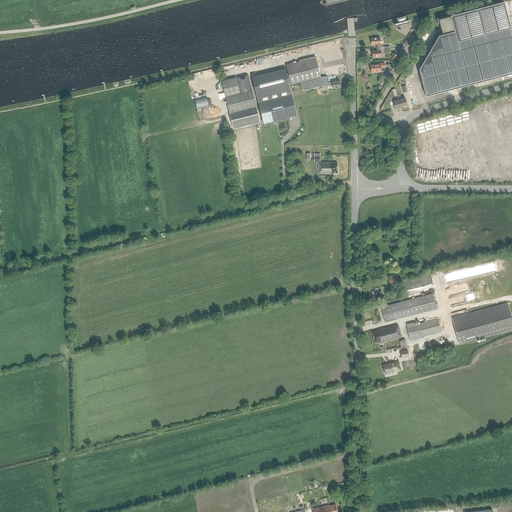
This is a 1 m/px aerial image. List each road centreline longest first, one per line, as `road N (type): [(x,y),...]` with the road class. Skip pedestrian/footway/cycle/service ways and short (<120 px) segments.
road 1 (tertiary): [(362,511),(354,194)]
road 2 (unknown): [(358,388),(54,462)]
road 3 (unclassified): [(399,188),(402,117),(511,85)]
road 4 (tertiary): [(353,182),(348,0)]
road 5 (unclassified): [(0,33),(178,0)]
